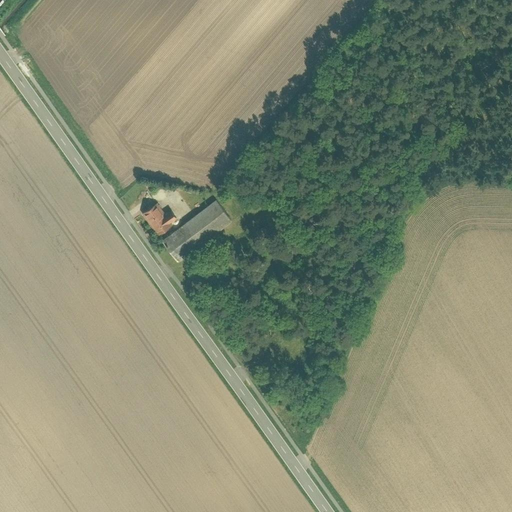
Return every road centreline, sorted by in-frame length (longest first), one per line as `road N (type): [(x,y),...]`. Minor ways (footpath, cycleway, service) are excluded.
road 1 (tertiary): [(0,46),(326,511)]
road 2 (track): [(296,470),(416,204),(511,68)]
